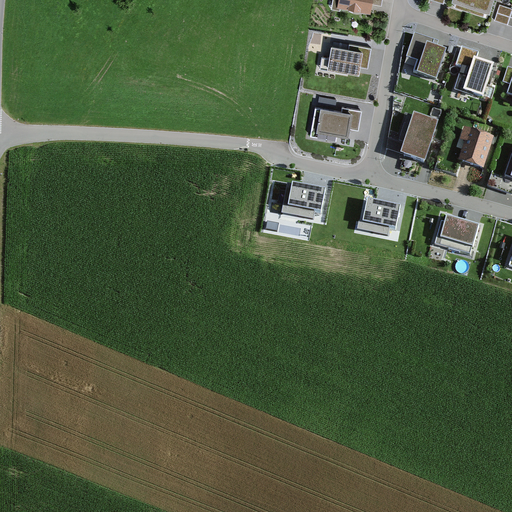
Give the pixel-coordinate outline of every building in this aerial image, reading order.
[(338,0),(337,6),(371,12),(373,2),(382,3),(382,0),(338,0)] [(456,0),(489,11),(492,0),(456,0)] [(511,7),(500,3),(494,19),(511,24),(511,7)] [(424,33),(411,71),(436,79),(449,41),(424,33)] [(349,47),(332,44),(328,66),(359,72),(360,65),(368,66),(371,47),(350,43),(349,47)] [(468,49),(455,88),(483,97),(493,65),(476,60),(479,53),(468,49)] [(511,69),(508,68),(503,83),(510,86),(507,95),(511,96),(511,69)] [(414,105),(401,143),(426,152),(439,114),(414,105)] [(358,114),(322,108),(317,134),(343,138),(344,132),(355,134),(358,114)] [(471,123),(458,161),(483,170),(496,132),(471,123)] [(321,215),(325,192),(287,185),(281,214),(313,220),(314,214),(321,215)] [(396,231),(401,208),(362,201),(356,230),(389,236),(390,230),(396,231)] [(478,228),(447,220),(440,247),(471,255),(478,228)]
